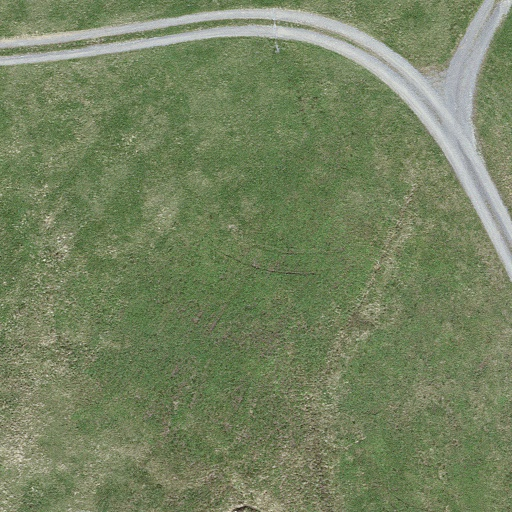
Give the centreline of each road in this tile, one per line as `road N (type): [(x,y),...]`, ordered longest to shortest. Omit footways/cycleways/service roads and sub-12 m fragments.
road 1 (track): [(0,53),(248,21),(298,24),(345,40),(385,62),(441,122),(511,253)]
road 2 (track): [(497,0),(470,43),(441,122)]
